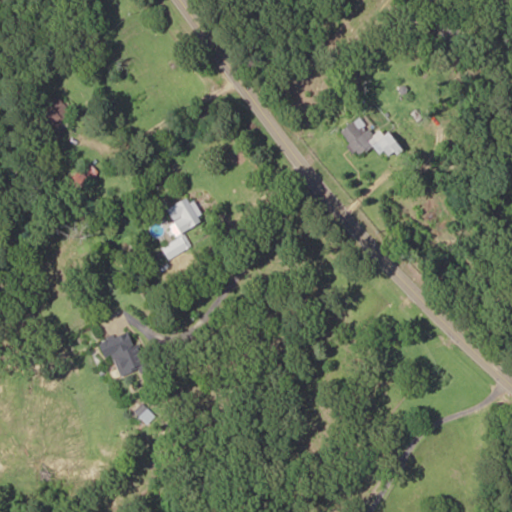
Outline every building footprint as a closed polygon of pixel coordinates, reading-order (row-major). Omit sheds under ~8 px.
[(445,28),(455,38),(468,25),(458,15),(445,28)] [(49,120),(42,126),(52,140),(68,129),(62,121),(72,114),(60,97),(42,110),(49,120)] [(375,142),(387,158),(399,149),(383,129),(375,135),(361,117),(341,133),(358,155),(375,142)] [(99,173),(89,162),(71,179),(81,190),(99,173)] [(169,259),(192,247),(184,233),(206,222),(192,196),(167,209),(181,238),(163,247),(169,259)] [(100,343),(107,358),(113,355),(123,377),(145,366),(127,330),(100,343)]
